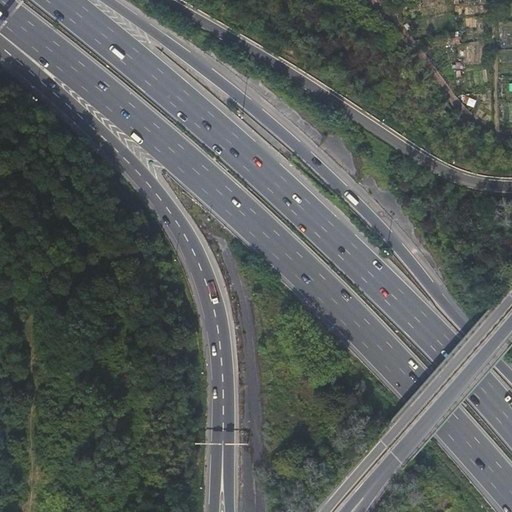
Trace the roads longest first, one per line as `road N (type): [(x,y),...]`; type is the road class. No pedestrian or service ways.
road 1 (motorway): [(0,19),(239,213),(394,363),(511,495)]
road 2 (motorway): [(511,425),(467,369),(328,233),(65,0)]
road 3 (motorway): [(511,376),(376,222),(295,145),(105,0)]
road 4 (motorway): [(0,46),(136,170),(188,241),(218,337),(222,423)]
road 5 (motorway): [(511,187),(440,171),(162,0)]
road 6 (motorway): [(511,296),(325,511)]
road 7 (motorway): [(368,486),(511,321)]
road 8 (track): [(364,0),(479,131),(511,141)]
